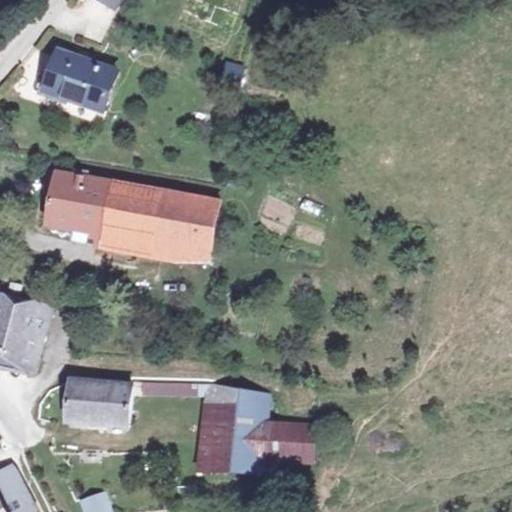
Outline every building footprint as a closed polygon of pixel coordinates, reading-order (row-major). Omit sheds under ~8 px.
[(121,0),(96,0),(115,11),(121,0)] [(102,64),(49,46),(35,83),(90,101),(102,64)] [(226,61),(222,82),(240,86),(244,65),(226,61)] [(166,188),(62,170),(51,223),(156,240),(166,188)] [(225,199),(166,188),(156,240),(215,249),(225,199)] [(51,302),(0,293),(0,344),(14,347),(42,353),(51,302)] [(0,365),(39,373),(42,353),(14,347),(0,344),(0,365)] [(147,374),(147,379),(170,380),(169,389),(218,391),(220,381),(219,376),(147,374)] [(136,383),(76,379),(73,416),(136,420),(136,383)] [(170,380),(147,379),(147,388),(169,389),(170,380)] [(218,391),(211,468),(266,465),(265,454),(268,418),(271,389),(220,381),(218,391)] [(318,422),(268,418),(265,454),(315,456),(320,427),(318,422)] [(10,460),(0,466),(0,493),(12,511),(34,495),(10,460)] [(104,511),(115,508),(107,487),(89,494),(95,511),(104,511)] [(12,511),(0,493),(0,511),(12,511)]
